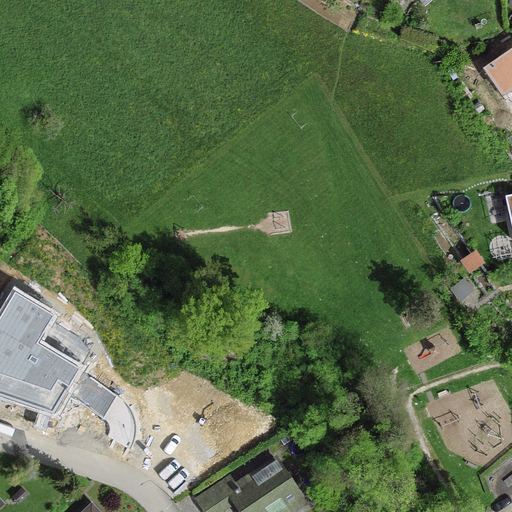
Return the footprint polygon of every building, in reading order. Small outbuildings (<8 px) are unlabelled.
[(511,66),(502,73),(511,88),(511,66)] [(511,292),(511,290),(508,279),(494,283),(499,297),(511,292)] [(53,314),(16,293),(0,318),(0,394),(53,413),(79,367),(37,342),(53,314)] [(284,444),(292,439),(287,433),(280,438),(284,444)] [(227,493),(222,484),(195,502),(202,511),(216,511),(226,506),(224,499),(229,496),(239,511),(290,511),(304,503),(275,461),(227,493)] [(12,497),(17,503),(25,495),(20,489),(12,497)]
